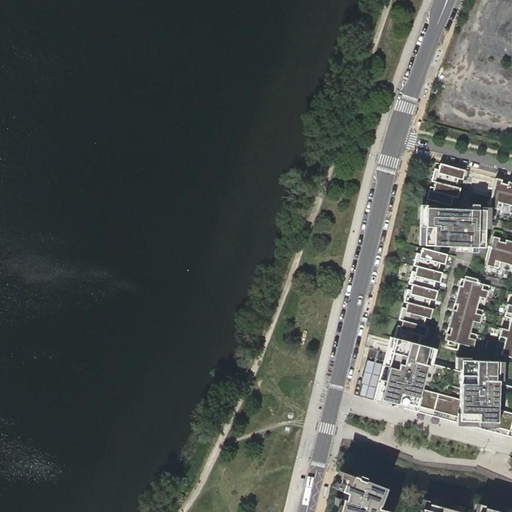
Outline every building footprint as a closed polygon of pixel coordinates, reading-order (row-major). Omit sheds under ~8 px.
[(462,179),(465,170),(439,163),(438,169),(434,168),(431,180),(435,181),(433,187),(430,186),(426,199),(451,205),(453,196),(457,198),(460,188),(456,187),(458,178),(462,179)] [(511,182),(495,178),(488,206),(500,210),(502,203),(511,205),(511,182)] [(418,244),(423,245),(424,207),(432,207),(432,205),(419,204),(418,244)] [(469,247),(471,209),(424,207),(423,245),(469,247)] [(485,209),(471,209),(469,247),(483,247),(485,209)] [(511,241),(493,236),(485,265),(498,268),(500,262),(511,265),(510,271),(511,271),(511,241)] [(444,264),(447,255),(422,248),(420,254),(417,253),(413,265),(417,266),(415,272),(412,271),(408,283),(412,284),(410,290),(407,289),(404,302),(407,303),(406,309),(402,308),(399,320),(402,321),(401,327),(397,326),(394,338),(418,344),(420,336),(425,337),(427,327),(423,326),(425,318),(430,319),(432,309),(428,308),(430,300),(435,301),(437,291),(432,290),(435,282),(439,283),(442,273),(437,272),(440,263),(444,264)] [(485,299),(489,286),(476,282),(477,279),(464,276),(463,279),(460,279),(457,291),(479,297),(485,299)] [(476,310),(479,297),(457,291),(454,304),(476,310)] [(476,310),(454,304),(451,315),(473,321),(479,323),(482,311),(476,310)] [(473,321),(451,315),(448,328),(469,334),(473,321)] [(469,334),(448,328),(444,340),(473,347),(476,335),(469,334)] [(511,344),(511,331),(507,330),(501,328),(497,341),(504,343),(511,344)] [(427,361),(431,348),(418,344),(394,338),(390,352),(427,361)] [(511,357),(511,344),(504,343),(501,355),(511,357)] [(373,400),(377,401),(390,352),(386,350),(373,400)] [(427,361),(390,352),(377,401),(414,410),(466,424),(511,436),(511,386),(496,382),(486,380),(488,374),(470,373),(459,370),(427,361)] [(460,359),(459,370),(470,373),(488,374),(486,380),(496,382),(498,362),(460,359)] [(388,511),(389,511),(376,508),(384,487),(345,473),(338,490),(345,493),(343,499),(340,499),(339,503),(336,511),(388,511)] [(338,490),(342,481),(337,479),(331,488),(338,490)] [(421,508),(427,510),(428,503),(437,505),(438,503),(423,499),(421,508)] [(336,511),(339,503),(335,503),(330,511),(336,511)] [(462,511),(437,505),(428,503),(427,510),(421,508),(419,511),(462,511)]
